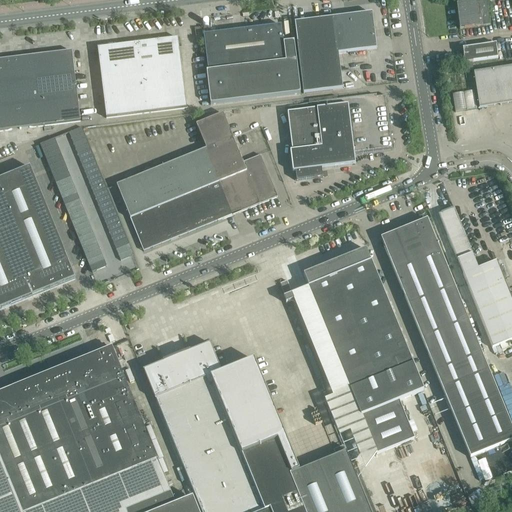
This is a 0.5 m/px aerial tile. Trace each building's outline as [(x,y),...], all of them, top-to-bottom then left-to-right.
[(456,5),(459,30),(490,26),(487,2),(456,5)] [(372,14),(295,24),(303,95),(343,90),(338,55),(377,50),(372,14)] [(281,26),(203,36),(208,72),(207,72),(211,105),(300,95),(294,43),(283,44),(281,26)] [(186,109),(178,39),(98,49),(106,119),(186,109)] [(496,45),(462,50),(464,63),(498,58),(496,45)] [(0,61),(0,132),(24,129),(80,122),(72,52),(24,58),(0,61)] [(511,103),(511,67),(474,73),(479,109),(511,103)] [(457,108),(478,104),(474,85),(453,89),(457,108)] [(323,178),(322,169),(355,165),(354,155),(393,150),(386,96),(326,104),(327,109),(288,114),(293,155),(291,155),(293,172),(295,172),(296,182),(323,178)] [(223,114),(196,125),(205,148),(206,147),(207,149),(206,150),(233,216),(278,198),(261,156),(243,163),(223,114)] [(71,139),(84,134),(82,128),(69,134),(71,139)] [(86,139),(84,134),(71,139),(73,145),(86,139)] [(57,145),(55,139),(40,145),(42,151),(57,145)] [(89,145),(86,139),(73,145),(76,150),(89,145)] [(59,150),(57,145),(42,151),(45,156),(59,150)] [(91,151),(89,145),(76,150),(78,156),(91,151)] [(62,156),(59,150),(45,156),(47,162),(62,156)] [(117,186),(143,252),(233,216),(206,150),(117,186)] [(93,156),(91,151),(78,156),(80,161),(93,156)] [(64,162),(62,156),(47,162),(49,168),(64,162)] [(95,162),(93,156),(80,161),(82,167),(95,162)] [(66,167),(64,162),(49,168),(51,173),(66,167)] [(98,167),(95,162),(82,167),(85,173),(98,167)] [(68,173),(66,167),(51,173),(54,179),(68,173)] [(100,173),(98,167),(85,173),(87,178),(100,173)] [(30,169),(0,180),(0,310),(75,280),(30,169)] [(71,178),(68,173),(54,179),(56,184),(71,178)] [(102,178),(100,173),(87,178),(89,184),(102,178)] [(73,184),(71,178),(56,184),(58,190),(73,184)] [(104,184),(102,178),(89,184),(91,189),(104,184)] [(75,189),(73,184),(58,190),(60,195),(75,189)] [(91,189),(94,195),(107,189),(104,184),(91,189)] [(77,195),(75,189),(60,195),(63,201),(77,195)] [(96,200),(109,195),(107,189),(94,195),(96,200)] [(80,200),(77,195),(63,201),(65,206),(80,200)] [(111,201),(109,195),(96,200),(98,206),(111,201)] [(82,206),(80,200),(65,206),(67,212),(82,206)] [(113,206),(111,201),(98,206),(100,211),(113,206)] [(84,212),(82,206),(67,212),(69,218),(84,212)] [(116,212),(113,206),(100,211),(103,217),(116,212)] [(454,209),(438,216),(493,349),(511,340),(511,300),(497,262),(478,269),(454,209)] [(86,217),(84,212),(69,218),(72,223),(86,217)] [(105,222),(118,217),(116,212),(103,217),(105,222)] [(89,223),(86,217),(72,223),(74,229),(89,223)] [(120,223),(118,217),(105,222),(107,228),(120,223)] [(470,458),(511,441),(511,428),(427,221),(381,239),(470,458)] [(91,228),(89,223),(74,229),(76,234),(91,228)] [(122,228),(120,223),(107,228),(109,234),(122,228)] [(93,234),(91,228),(76,234),(78,240),(93,234)] [(125,234),(122,228),(109,234),(112,239),(125,234)] [(95,239),(93,234),(78,240),(81,245),(95,239)] [(127,239),(125,234),(112,239),(114,245),(127,239)] [(98,245),(95,239),(81,245),(83,251),(98,245)] [(129,245),(127,239),(114,245),(116,250),(129,245)] [(100,250),(98,245),(83,251),(85,256),(100,250)] [(131,251),(129,245),(116,250),(118,256),(131,251)] [(102,256),(100,250),(85,256),(87,262),(102,256)] [(366,250),(303,275),(376,455),(414,440),(399,402),(423,392),(422,388),(418,376),(417,376),(366,250)] [(134,256),(131,251),(118,256),(121,261),(134,256)] [(87,262),(90,268),(104,262),(102,256),(87,262)] [(90,268),(92,273),(107,267),(104,262),(90,268)] [(295,300),(287,282),(280,285),(288,303),(295,300)] [(210,344),(143,371),(155,400),(156,400),(201,511),(369,511),(343,447),(334,451),(336,457),(299,472),(254,360),(222,373),(210,344)] [(0,511),(197,511),(192,498),(175,505),(112,348),(94,355),(95,358),(90,359),(89,357),(0,393),(0,511)] [(426,403),(424,402),(423,400),(421,399),(419,399),(417,398),(415,399),(413,399),(411,400),(409,401),(408,403),(407,404),(406,406),(406,408),(406,411),(406,413),(407,414),(408,416),(410,417),(412,419),(413,419),(415,420),(417,420),(419,419),(421,419),(423,418),(424,416),(426,415),(427,413),(427,411),(427,409),(427,407),(427,405),(426,403)]
